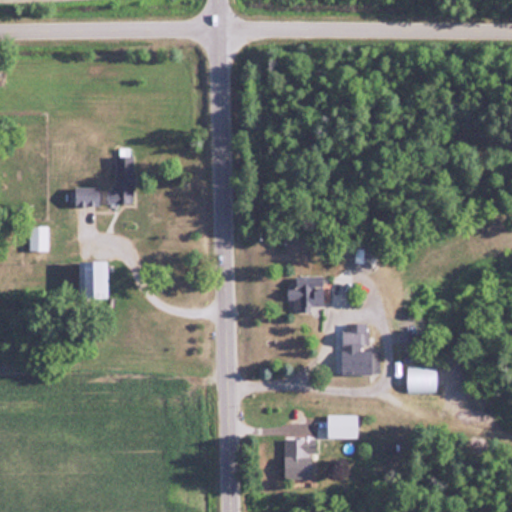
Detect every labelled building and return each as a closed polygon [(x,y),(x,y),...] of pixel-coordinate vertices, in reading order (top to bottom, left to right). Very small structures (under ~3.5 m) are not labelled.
[(114,155),(114,204),(135,204),(135,155),(114,155)] [(100,205),(100,188),(75,188),(75,205),(100,205)] [(81,263),(82,298),(106,298),(106,262),(81,263)] [(325,276),(295,278),(296,287),(290,287),(292,310),(327,308),(325,276)] [(368,324),(343,324),(343,374),(380,374),(380,350),(368,350),(368,324)] [(358,439),(358,415),(328,415),(328,439),(358,439)] [(284,438),(284,479),(315,479),(315,438),(284,438)]
